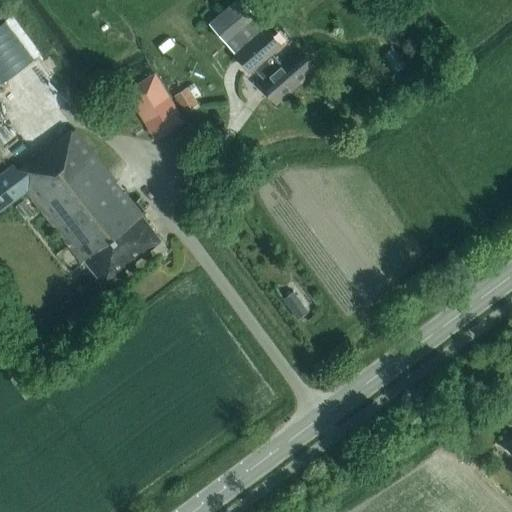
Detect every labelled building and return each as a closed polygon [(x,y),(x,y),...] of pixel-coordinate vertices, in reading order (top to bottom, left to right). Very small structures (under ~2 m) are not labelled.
[(234,0),(208,24),(226,43),(255,16),(253,13),(260,6),(254,0),(234,0)] [(378,15),(392,33),(408,19),(393,2),(378,15)] [(265,28),(235,54),(251,72),(254,70),(264,82),(261,85),(276,103),(315,70),(300,51),(283,66),(272,54),(281,46),(265,28)] [(396,73),(406,65),(394,48),(384,56),(396,73)] [(185,124),(155,75),(126,92),(157,141),(185,124)] [(198,105),(193,99),(199,95),(192,84),(173,96),(184,114),(198,105)] [(132,204),(74,130),(18,171),(14,164),(0,174),(0,211),(25,192),(81,263),(84,261),(103,285),(161,241),(140,214),(147,208),(140,198),(132,204)] [(303,312),(293,298),(284,305),(293,319),(303,312)]
